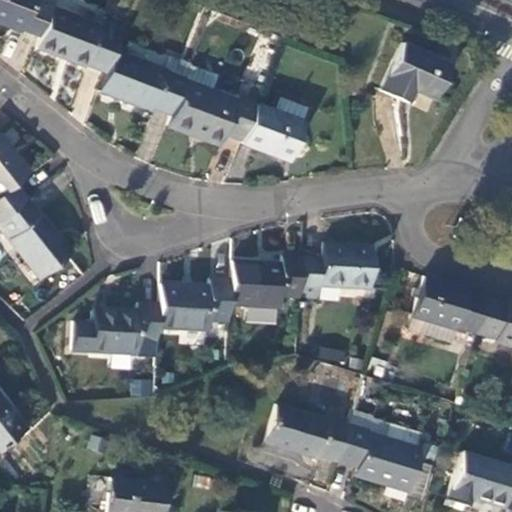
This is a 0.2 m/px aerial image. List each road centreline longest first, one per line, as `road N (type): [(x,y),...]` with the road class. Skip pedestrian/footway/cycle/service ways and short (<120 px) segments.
road 1 (residential): [(0,89),(78,152),(224,205),(397,188)]
road 2 (residential): [(511,282),(412,244),(397,188)]
road 3 (residential): [(511,55),(446,172)]
